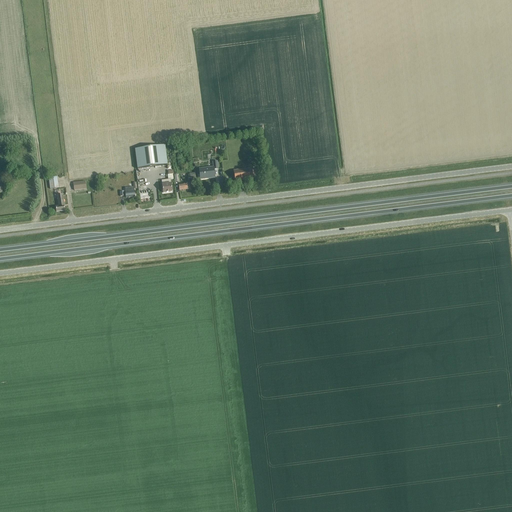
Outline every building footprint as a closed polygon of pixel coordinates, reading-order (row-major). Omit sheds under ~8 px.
[(137,169),(167,165),(165,145),(135,149),(137,169)] [(200,180),(208,179),(214,178),(213,170),(217,170),(216,162),(212,162),(213,168),(199,170),(200,180)] [(251,170),(251,169),(233,171),(235,182),(258,179),(256,170),(251,170)] [(168,180),(162,181),(163,193),(172,192),(171,180),(174,179),(173,174),(168,175),(168,180)] [(58,188),(57,177),(48,178),(50,189),(58,188)] [(86,189),(85,181),(73,183),(74,190),(86,189)] [(134,187),(125,188),(125,190),(126,198),(135,197),(134,187)] [(57,195),(58,207),(56,207),(56,212),(64,211),(63,202),(64,202),(63,195),(57,195)]
